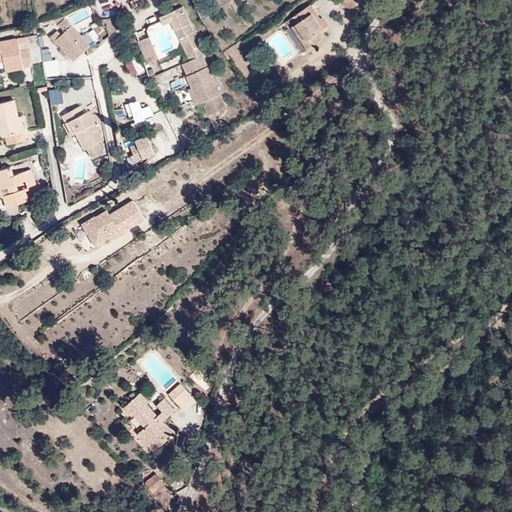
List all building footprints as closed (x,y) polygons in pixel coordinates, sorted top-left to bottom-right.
[(314,7),(309,0),(292,12),(297,19),(293,21),(304,37),(301,39),(306,45),(321,35),(319,32),(321,31),(319,27),(321,26),(309,10),(314,7)] [(163,25),(168,23),(167,20),(174,17),(175,20),(179,29),(176,30),(190,61),(182,64),(188,76),(186,76),(192,88),(199,104),(203,102),(205,101),(208,106),(205,107),(209,115),(225,108),(201,56),(204,54),(194,31),(193,32),(182,7),(160,17),(163,25)] [(64,15),(57,22),(64,30),(55,39),(76,59),(92,43),(64,15)] [(167,20),(168,23),(170,22),(175,31),(176,30),(179,29),(175,20),(174,17),(167,20)] [(37,24),(35,23),(0,30),(0,33),(37,26),(37,24)] [(39,33),(28,34),(35,66),(45,63),(39,33)] [(0,54),(4,54),(6,62),(8,72),(35,66),(28,34),(0,41),(0,54)] [(159,58),(150,36),(139,41),(147,63),(159,58)] [(129,75),(135,73),(132,62),(126,64),(129,75)] [(170,82),(173,88),(187,82),(185,76),(170,82)] [(50,104),(63,102),(61,88),(49,89),(50,104)] [(188,90),(195,106),(199,104),(192,88),(188,90)] [(0,102),(0,136),(5,135),(7,144),(26,140),(24,131),(14,133),(11,118),(17,117),(13,100),(0,102)] [(125,102),(113,103),(114,118),(126,118),(125,102)] [(62,115),(66,123),(70,121),(76,133),(85,149),(87,148),(93,159),(104,153),(98,143),(104,140),(91,116),(88,118),(84,112),(83,113),(80,106),(67,112),(66,110),(63,112),(64,114),(62,115)] [(20,116),(17,117),(11,118),(14,133),(24,131),(20,116)] [(73,134),(76,133),(70,121),(66,123),(73,134)] [(134,155),(131,156),(133,163),(154,153),(147,135),(135,141),(136,144),(130,147),(134,155)] [(13,174),(10,167),(0,170),(0,189),(5,188),(7,195),(3,197),(7,208),(28,201),(24,191),(28,190),(27,187),(36,184),(30,169),(13,174)] [(111,216),(106,208),(95,215),(99,223),(111,216)] [(94,244),(119,229),(111,216),(99,223),(95,215),(82,223),(94,244)] [(85,249),(92,245),(81,225),(74,229),(85,249)] [(180,399),(191,389),(181,377),(170,388),(180,399)] [(128,389),(131,393),(137,388),(134,384),(128,389)] [(131,425),(147,443),(152,439),(159,446),(178,429),(164,412),(159,407),(140,385),(137,388),(131,393),(123,400),(128,406),(139,418),(131,425)] [(92,391),(86,386),(82,390),(87,395),(92,391)] [(80,403),(87,395),(82,390),(75,398),(80,403)] [(163,404),(159,407),(164,412),(175,403),(164,391),(157,397),(163,404)] [(142,478),(151,487),(161,478),(153,469),(142,478)]
